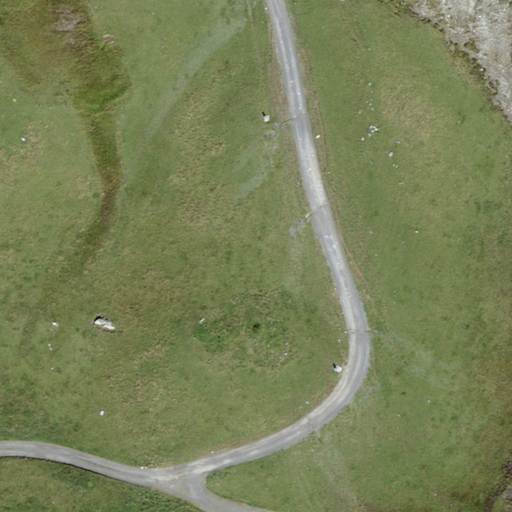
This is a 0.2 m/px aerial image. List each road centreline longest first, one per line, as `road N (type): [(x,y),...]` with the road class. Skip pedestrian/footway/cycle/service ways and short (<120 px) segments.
road 1 (track): [(174,478),(277,443),(320,416),(353,373),(355,337),(274,0)]
road 2 (track): [(0,450),(42,450),(174,478)]
